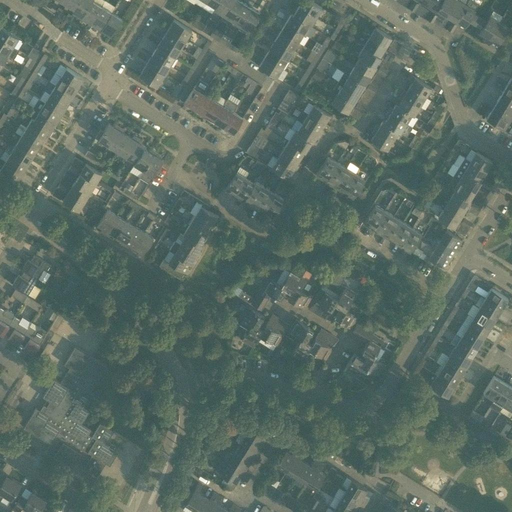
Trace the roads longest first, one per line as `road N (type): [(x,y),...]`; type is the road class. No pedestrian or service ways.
road 1 (residential): [(280,0),(240,64),(276,89),(239,149),(221,156),(191,140)]
road 2 (tertiary): [(175,382),(141,314),(35,221)]
road 3 (residential): [(367,511),(380,490),(281,432),(246,489)]
road 4 (residential): [(417,32),(363,123),(332,133),(301,182)]
road 5 (residential): [(311,395),(363,407),(375,401),(442,293)]
road 6 (residential): [(301,182),(278,222),(258,229),(169,177)]
road 7 (residential): [(311,395),(345,339),(275,303),(267,314)]
road 8 (residential): [(35,221),(37,198),(106,87)]
road 9 (residential): [(175,382),(255,378),(311,395)]
